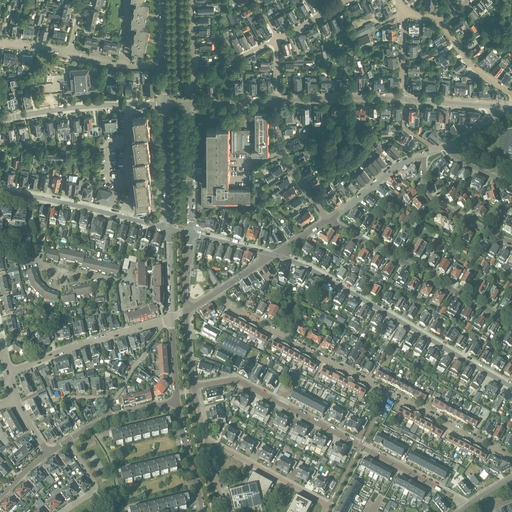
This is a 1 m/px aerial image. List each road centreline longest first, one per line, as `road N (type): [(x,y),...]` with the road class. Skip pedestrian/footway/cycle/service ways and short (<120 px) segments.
road 1 (residential): [(511,457),(211,296)]
road 2 (residential): [(511,387),(272,255)]
road 3 (residential): [(511,324),(328,220)]
road 4 (residential): [(359,446),(232,379),(192,385)]
road 5 (residential): [(126,331),(117,280),(63,273),(0,250)]
road 6 (residential): [(511,242),(428,198),(422,155)]
road 7 (residential): [(328,505),(208,448)]
road 8 (residential): [(190,233),(190,104)]
road 9 (tertiary): [(0,120),(127,105)]
road 10 (tertiary): [(276,100),(403,99)]
road 11 (residential): [(124,218),(0,191)]
road 12 (residential): [(8,373),(126,331)]
road 13 (residential): [(165,104),(168,229)]
road 14 (residential): [(469,504),(359,446)]
